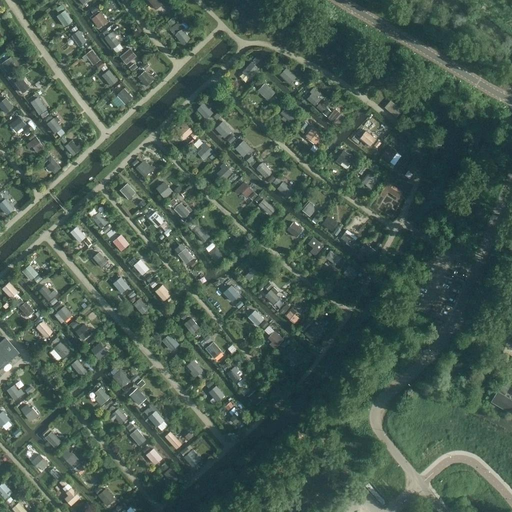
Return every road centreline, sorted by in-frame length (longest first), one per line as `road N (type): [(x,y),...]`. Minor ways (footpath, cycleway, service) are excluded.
road 1 (unclassified): [(440,511),(378,431),(376,417),(380,402),(442,343),(511,182)]
road 2 (unclassified): [(511,97),(339,0)]
